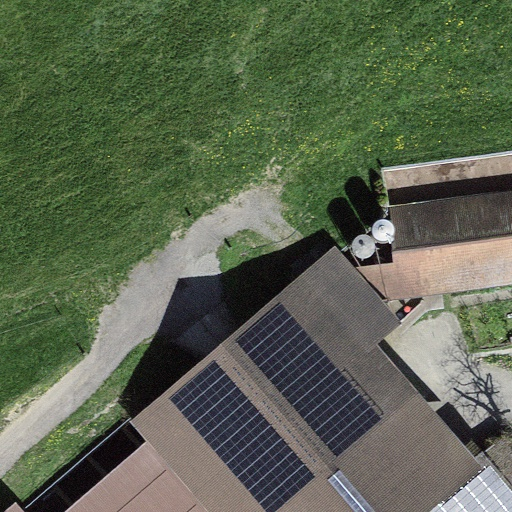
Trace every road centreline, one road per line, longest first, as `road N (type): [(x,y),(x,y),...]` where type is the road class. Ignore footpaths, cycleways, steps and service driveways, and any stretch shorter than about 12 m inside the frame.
road 1 (track): [(0,478),(226,227)]
road 2 (unclassified): [(411,453),(484,390),(511,390)]
